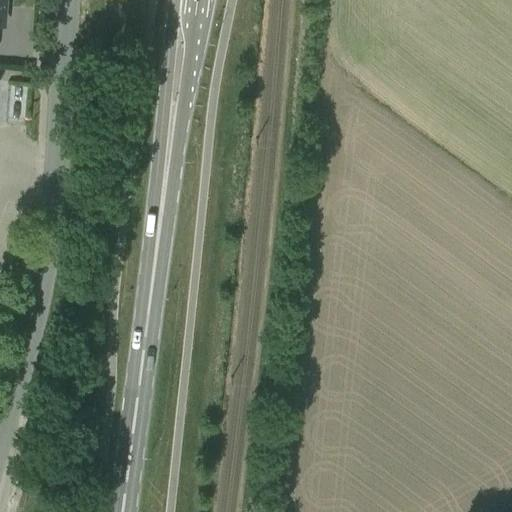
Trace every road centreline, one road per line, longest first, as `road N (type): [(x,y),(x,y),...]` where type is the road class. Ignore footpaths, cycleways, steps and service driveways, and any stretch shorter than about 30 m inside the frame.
road 1 (primary): [(121,511),(189,0)]
road 2 (unclassified): [(0,436),(46,255),(66,0)]
